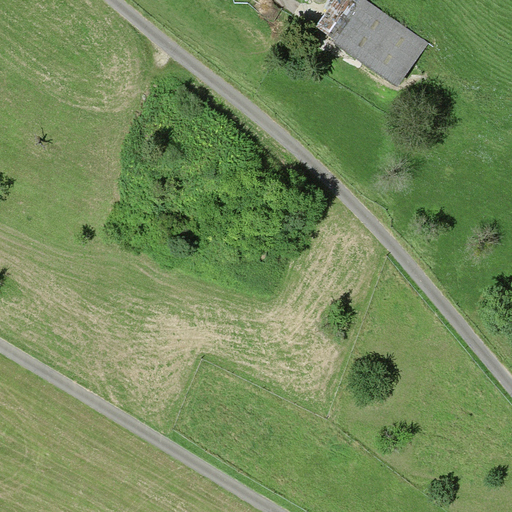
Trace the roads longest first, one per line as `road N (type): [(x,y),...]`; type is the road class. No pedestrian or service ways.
road 1 (track): [(511,386),(308,157),(112,0)]
road 2 (unclassified): [(0,348),(269,511)]
